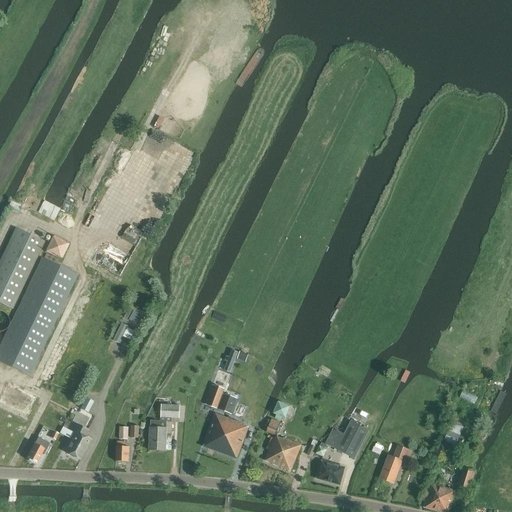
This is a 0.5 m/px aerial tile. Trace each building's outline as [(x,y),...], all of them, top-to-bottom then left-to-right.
[(0,304),(13,311),(44,242),(15,229),(0,260),(0,304)] [(62,259),(70,242),(53,234),(46,251),(62,259)] [(0,361),(29,376),(77,276),(42,259),(0,346),(0,361)] [(10,319),(10,318),(10,315),(8,311),(5,309),(1,308),(0,308),(0,328),(3,328),(5,327),(7,326),(9,323),(10,321),(10,319)] [(129,308),(124,317),(129,320),(134,310),(129,308)] [(130,319),(142,326),(149,312),(144,309),(142,313),(135,310),(130,319)] [(122,324),(114,340),(120,343),(123,337),(131,341),(135,332),(128,328),(128,327),(122,324)] [(229,353),(224,364),(232,368),(236,357),(229,353)] [(0,405),(27,417),(36,397),(7,384),(0,398),(0,405)] [(212,385),(205,405),(231,415),(237,399),(233,398),(222,394),(224,389),(212,385)] [(460,396),(475,403),(479,397),(463,390),(460,396)] [(85,400),(80,408),(82,409),(88,412),(93,402),(86,398),(85,400)] [(179,419),(180,407),(168,406),(168,399),(159,399),(159,406),(161,406),(160,422),(151,421),(149,451),(165,452),(166,434),(172,434),(172,423),(172,418),(179,419)] [(279,401),(274,413),(287,418),(292,406),(279,401)] [(235,460),(236,460),(248,428),(241,425),(216,415),(204,448),(228,457),(229,459),(234,461),(235,460)] [(275,436),(277,430),(278,430),(281,423),(272,419),(269,427),(266,433),(275,436)] [(354,459),(368,431),(351,422),(343,436),(341,435),(339,439),(335,437),(330,447),(354,459)] [(463,428),(451,423),(443,446),(455,450),(463,428)] [(88,446),(91,440),(85,437),(88,431),(76,425),(73,432),(75,433),(65,452),(79,459),(86,445),(88,446)] [(138,439),(139,427),(131,427),(130,438),(138,439)] [(119,428),(119,440),(123,440),(123,442),(127,442),(128,428),(119,428)] [(291,471),(301,446),(284,439),(283,440),(275,437),(265,461),(291,471)] [(39,439),(36,445),(27,459),(37,464),(45,450),(46,451),(50,445),(39,439)] [(128,463),(129,448),(124,447),(124,443),(117,442),(116,463),(128,463)] [(467,456),(472,445),(467,443),(463,454),(467,456)] [(307,455),(312,457),(315,449),(310,446),(307,455)] [(406,464),(411,452),(397,447),(393,458),(388,456),(380,477),(387,480),(386,482),(393,485),(402,463),(406,464)] [(317,478),(317,479),(318,479),(339,485),(340,486),(340,485),(345,468),(322,462),(317,478)] [(474,473),(462,470),(458,485),(470,489),(474,473)] [(431,484),(431,485),(424,508),(438,511),(449,511),(455,491),(431,484)]
